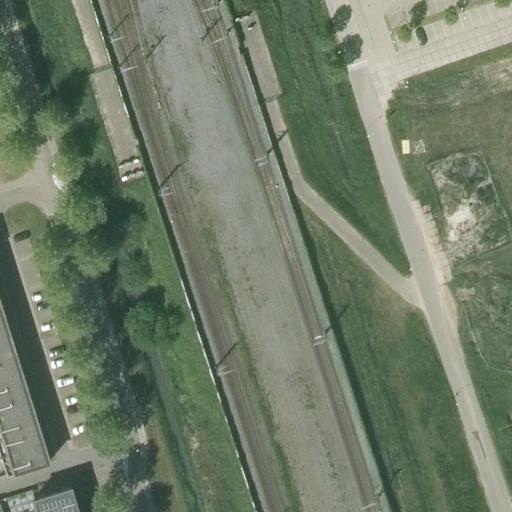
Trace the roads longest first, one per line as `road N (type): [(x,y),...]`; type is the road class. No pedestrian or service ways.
road 1 (unclassified): [(461,408),(469,358),(462,300),(414,170),(371,109)]
road 2 (unclassified): [(371,109),(369,181),(427,361),(461,408)]
road 3 (residential): [(125,451),(50,185)]
road 4 (residential): [(67,469),(0,249)]
road 5 (residential): [(50,185),(0,20)]
